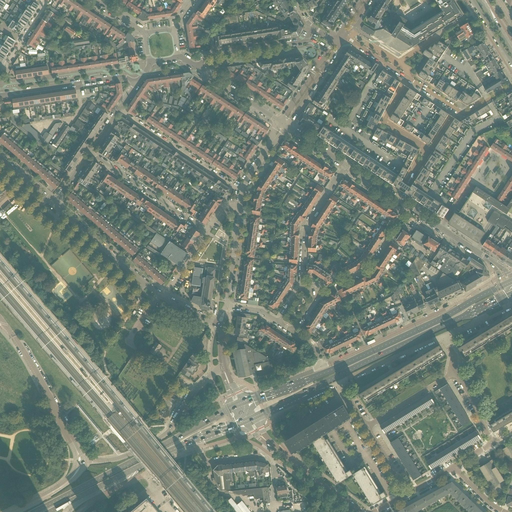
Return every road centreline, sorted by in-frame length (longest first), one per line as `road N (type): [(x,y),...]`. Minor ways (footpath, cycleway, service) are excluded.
road 1 (primary): [(291,399),(511,293)]
road 2 (primary): [(233,406),(35,511)]
road 3 (primary): [(480,296),(297,383)]
road 4 (residential): [(344,36),(463,114),(511,85)]
road 5 (unclassified): [(222,367),(197,387),(164,436),(119,458),(79,463)]
road 6 (residential): [(480,296),(322,367)]
road 7 (residential): [(118,110),(243,192)]
road 8 (tertiary): [(164,296),(54,204)]
road 9 (residential): [(206,232),(89,153)]
road 10 (residential): [(0,95),(121,76),(135,84)]
road 11 (primary): [(79,497),(200,438)]
road 12 (residential): [(345,165),(304,230),(302,286)]
road 13 (residential): [(316,295),(369,268),(408,206)]
road 14 (residential): [(197,68),(210,55),(303,42),(315,27)]
